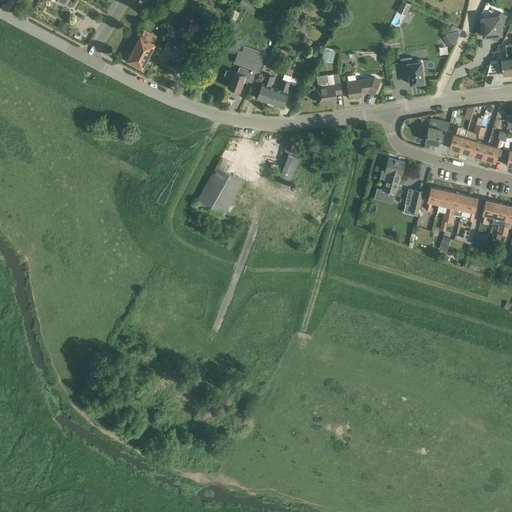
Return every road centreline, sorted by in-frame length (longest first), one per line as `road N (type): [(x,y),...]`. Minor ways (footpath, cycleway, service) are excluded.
road 1 (residential): [(388,111),(285,123),(210,115),(88,59)]
road 2 (track): [(349,117),(351,170),(302,331)]
road 3 (residential): [(511,180),(400,148),(388,111)]
road 4 (residential): [(511,91),(388,111)]
